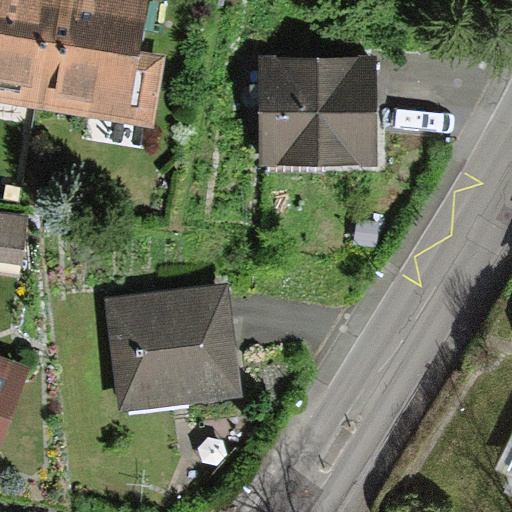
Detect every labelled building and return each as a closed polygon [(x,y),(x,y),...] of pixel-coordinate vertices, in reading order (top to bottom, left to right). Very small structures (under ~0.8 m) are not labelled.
[(62,0),(0,0),(0,102),(44,110),(62,0)] [(150,0),(62,0),(44,110),(152,128),(163,57),(142,53),(150,0)] [(377,47),(263,51),(266,153),(381,149),(377,47)] [(25,217),(0,214),(0,264),(20,267),(25,217)] [(213,282),(105,297),(120,407),(228,392),(213,282)] [(0,452),(31,365),(0,354),(0,452)]
